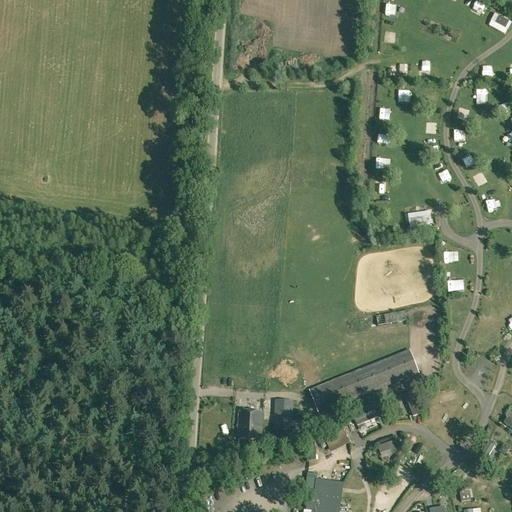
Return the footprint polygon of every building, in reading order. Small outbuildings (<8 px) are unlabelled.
[(476,0),(472,5),(480,12),(487,5),(481,0),(476,0)] [(387,5),(387,14),(401,14),(401,5),(387,5)] [(495,23),(506,29),(509,22),(499,16),(495,23)] [(400,40),(400,30),(385,30),(385,39),(400,40)] [(422,75),(431,74),(430,62),(421,63),(422,75)] [(407,73),(408,64),(398,63),(398,73),(407,73)] [(405,87),(406,97),(415,96),(414,87),(405,87)] [(470,99),(480,98),(479,89),(469,90),(470,99)] [(507,99),(499,92),(490,102),(498,109),(507,99)] [(460,111),(455,118),(462,123),(467,117),(460,111)] [(379,119),(380,127),(388,127),(388,118),(379,119)] [(441,140),(426,141),(426,150),(436,149),(436,154),(442,153),(441,140)] [(459,152),(465,151),(463,140),(457,141),(459,152)] [(388,141),(378,142),(378,152),(389,152),(388,141)] [(482,189),(487,202),(496,198),(492,186),(482,189)] [(460,203),(466,200),(460,188),(454,191),(460,203)] [(386,190),(377,190),(376,200),(386,200),(386,190)] [(409,220),(409,227),(431,224),(430,217),(409,220)] [(460,231),(469,234),(473,225),(464,222),(460,231)] [(451,292),(466,291),(465,279),(450,280),(451,292)] [(375,316),(377,328),(410,322),(410,321),(409,321),(407,310),(375,316)] [(309,390),(318,414),(419,374),(409,350),(309,390)] [(417,398),(407,401),(410,412),(415,411),(418,422),(423,420),(417,398)] [(273,429),(291,430),(293,401),(275,400),(273,429)] [(238,440),(261,441),(263,413),(240,411),(238,440)] [(401,453),(397,441),(379,447),(381,453),(392,450),(394,455),(401,453)] [(497,451),(503,455),(507,449),(501,445),(497,451)] [(312,511),(338,511),(343,485),(316,481),(316,476),(309,475),(307,491),(309,491),(306,510),(313,511),(312,511)] [(470,500),(469,491),(460,493),(462,502),(470,500)]
